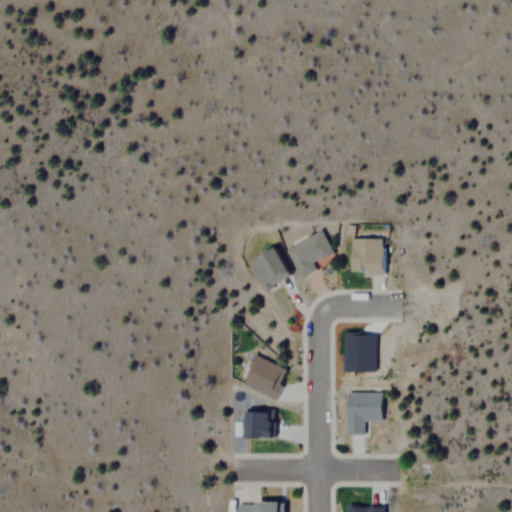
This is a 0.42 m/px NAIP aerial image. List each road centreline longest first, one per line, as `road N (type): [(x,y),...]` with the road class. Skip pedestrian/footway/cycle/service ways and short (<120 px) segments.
road 1 (residential): [(317,511),(317,324),(335,306),(394,307)]
road 2 (residential): [(235,468),(392,471)]
